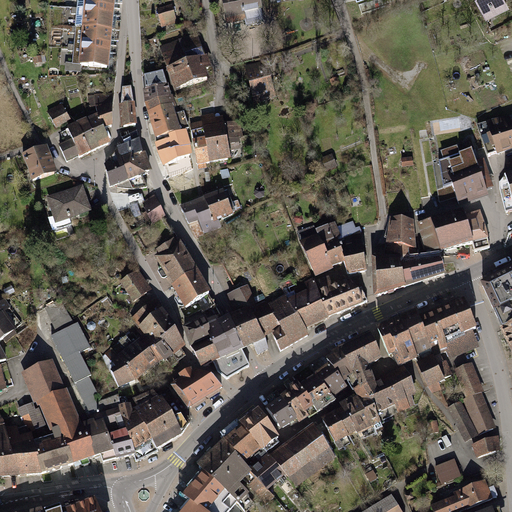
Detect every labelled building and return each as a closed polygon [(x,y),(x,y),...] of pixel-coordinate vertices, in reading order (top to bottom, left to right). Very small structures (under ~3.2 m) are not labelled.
[(112,0),(82,0),(74,67),(104,71),(112,0)] [(223,0),(228,24),(245,21),(247,26),(264,23),(259,0),(223,0)] [(509,8),(505,0),(477,0),(487,19),(509,8)] [(176,7),(161,12),(166,30),(182,25),(176,7)] [(194,34),(160,44),(164,68),(173,89),(206,78),(202,68),(209,66),(205,54),(201,55),(194,34)] [(485,65),(487,74),(490,73),(486,54),(464,57),(468,79),(479,77),(477,67),(485,65)] [(265,65),(245,70),(254,107),(274,102),(265,65)] [(169,86),(144,93),(155,138),(167,134),(169,141),(157,145),(163,170),(192,159),(187,129),(190,129),(197,169),(229,160),(228,155),(244,151),(241,124),(224,126),(222,120),(190,125),(187,115),(179,117),(169,86)] [(92,118),(65,130),(78,162),(110,148),(103,132),(113,128),(117,96),(92,99),(92,118)] [(63,104),(48,111),(56,129),(71,122),(63,104)] [(134,107),(119,108),(122,132),(136,130),(134,107)] [(511,116),(511,115),(481,125),(490,155),(511,148),(511,116)] [(492,188),(478,139),(451,145),(454,156),(433,163),(442,208),(488,196),(485,190),(492,188)] [(148,174),(139,141),(116,148),(107,158),(103,176),(109,188),(148,174)] [(45,148),(19,157),(28,185),(55,176),(45,148)] [(331,154),(320,159),(327,175),(338,170),(331,154)] [(412,157),(401,159),(403,168),(414,166),(412,157)] [(511,172),(501,176),(511,212),(511,211),(511,172)] [(81,189),(45,200),(53,227),(90,216),(81,189)] [(224,191),(180,211),(189,231),(197,227),(202,238),(221,230),(219,225),(236,218),(224,191)] [(158,199),(144,205),(154,226),(168,219),(158,199)] [(460,211),(419,222),(422,250),(437,252),(468,244),(462,220),(460,211)] [(479,216),(462,220),(468,244),(469,247),(486,243),(479,216)] [(417,259),(414,222),(391,221),(386,253),(377,253),(370,280),(378,299),(443,277),(440,258),(417,259)] [(332,225),(295,241),(312,277),(338,267),(344,278),(364,270),(352,237),(340,242),(332,225)] [(181,243),(156,257),(186,311),(211,296),(181,243)] [(138,271),(118,283),(134,308),(154,295),(138,271)] [(511,273),(480,288),(511,369),(511,273)] [(365,303),(354,278),(335,285),(330,275),(304,284),(306,289),(273,303),(271,298),(259,304),(252,288),(230,296),(237,314),(231,317),(223,320),(220,313),(181,329),(201,370),(216,363),(220,372),(230,378),(252,366),(245,351),(249,349),(271,337),(278,352),(309,337),(306,332),(329,322),(327,319),(365,303)] [(0,366),(11,363),(0,345),(0,343),(18,332),(3,312),(11,309),(0,294),(0,366)] [(483,346),(465,300),(454,305),(416,321),(412,315),(371,333),(386,361),(393,358),(399,368),(437,348),(446,361),(483,346)] [(65,301),(47,309),(57,333),(75,325),(65,301)] [(112,369),(105,375),(113,393),(184,350),(157,304),(131,318),(141,338),(109,361),(112,369)] [(79,326),(51,339),(90,418),(95,416),(118,408),(116,398),(101,402),(80,357),(91,351),(79,326)] [(366,336),(329,356),(333,364),(347,387),(352,383),(373,370),(382,364),(366,336)] [(431,355),(413,363),(427,395),(452,379),(445,364),(438,368),(431,355)] [(0,481),(37,478),(109,455),(97,424),(80,429),(54,364),(22,375),(34,406),(19,411),(25,429),(8,428),(0,415),(0,481)] [(333,364),(301,387),(316,409),(319,413),(350,391),(347,387),(333,364)] [(473,365),(455,372),(466,402),(483,395),(485,395),(473,365)] [(0,367),(0,393),(9,390),(1,367),(0,367)] [(362,399),(321,423),(337,448),(382,424),(379,416),(397,408),(401,416),(419,407),(414,395),(419,393),(408,369),(380,382),(373,370),(352,383),(362,399)] [(190,374),(168,390),(186,416),(220,393),(206,378),(190,374)] [(286,395),(263,411),(281,434),(316,409),(301,387),(296,381),(282,390),(286,395)] [(97,424),(109,455),(115,466),(133,459),(136,462),(180,437),(188,425),(180,414),(169,420),(153,394),(118,408),(95,416),(97,424)] [(466,402),(463,403),(477,439),(497,431),(483,395),(466,402)] [(459,404),(446,411),(464,445),(477,439),(459,404)] [(199,481),(181,500),(189,506),(196,511),(218,511),(217,510),(226,500),(232,502),(251,476),(245,470),(279,440),(256,415),(238,429),(241,434),(222,446),(193,474),(199,481)] [(437,423),(426,425),(428,437),(439,435),(437,423)] [(338,459),(312,425),(251,470),(259,479),(249,487),(266,508),(274,500),(268,491),(286,477),(296,488),(338,459)] [(420,428),(402,434),(408,451),(426,444),(420,428)] [(498,439),(473,446),(477,460),(502,453),(498,439)] [(456,460),(435,467),(442,487),(462,480),(456,460)] [(456,499),(431,510),(431,511),(471,511),(494,503),(486,483),(455,496),(456,499)] [(401,511),(392,496),(365,511),(401,511)] [(57,504),(36,511),(97,511),(92,498),(59,511),(57,504)]
